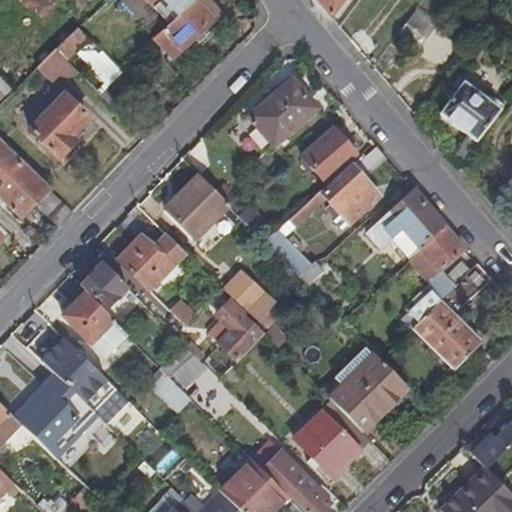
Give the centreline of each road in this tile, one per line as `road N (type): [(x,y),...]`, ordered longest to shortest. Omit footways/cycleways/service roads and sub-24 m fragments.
road 1 (residential): [(0,315),(297,8)]
road 2 (residential): [(297,8),(511,258)]
road 3 (residential): [(511,369),(372,511)]
